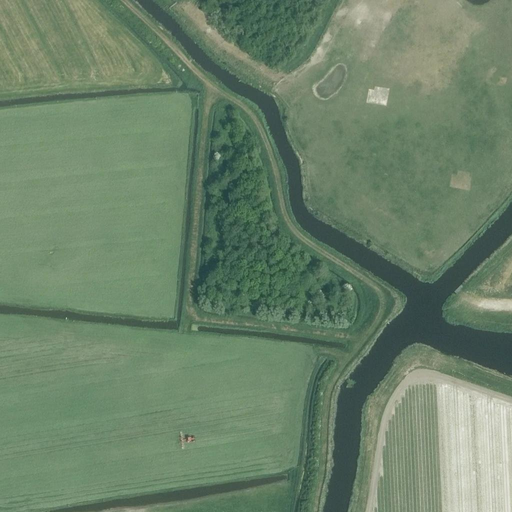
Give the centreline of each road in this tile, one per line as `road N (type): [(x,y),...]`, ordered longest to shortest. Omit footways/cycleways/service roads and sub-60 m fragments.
road 1 (track): [(183,336),(209,88),(122,0)]
road 2 (track): [(312,511),(323,473),(327,389),(358,340),(186,312)]
